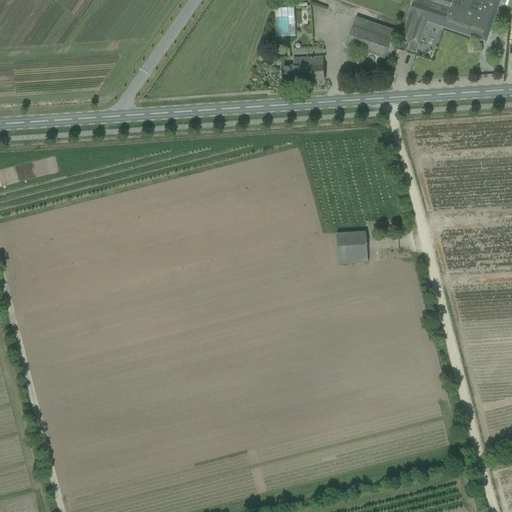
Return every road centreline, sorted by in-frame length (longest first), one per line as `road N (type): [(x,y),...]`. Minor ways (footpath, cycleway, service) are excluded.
road 1 (tertiary): [(0,124),(511,89)]
road 2 (track): [(392,113),(493,511)]
